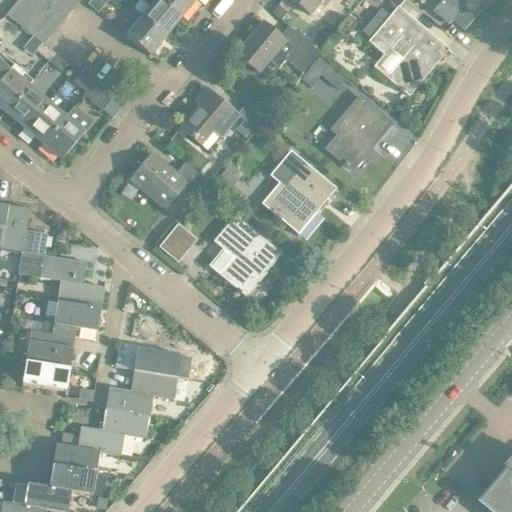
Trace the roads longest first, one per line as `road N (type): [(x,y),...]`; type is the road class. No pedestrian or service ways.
road 1 (residential): [(261,366),(410,185),(511,26)]
road 2 (primary): [(273,511),(511,227)]
road 3 (residential): [(65,197),(237,0)]
road 4 (residential): [(261,366),(65,197)]
road 5 (tertiary): [(349,511),(511,322)]
road 6 (residential): [(134,511),(261,366)]
road 7 (residential): [(0,467),(35,471),(44,408),(0,401)]
